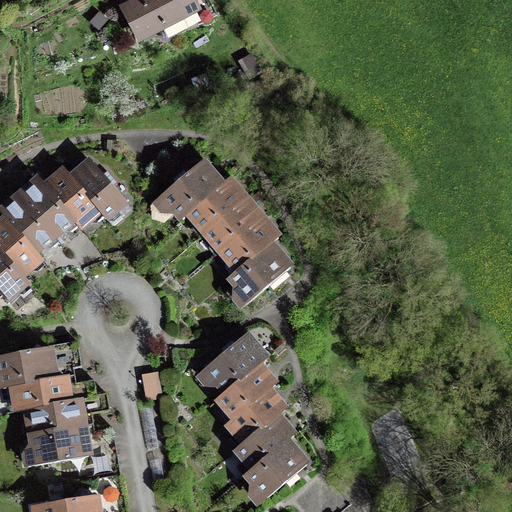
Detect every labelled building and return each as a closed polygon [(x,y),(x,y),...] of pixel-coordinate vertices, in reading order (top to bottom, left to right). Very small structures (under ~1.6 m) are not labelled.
[(136,0),(138,3),(124,10),(139,39),(162,27),(167,37),(185,27),(180,18),(195,10),(202,23),(216,16),(207,0),(136,0)] [(72,179),(99,211),(105,219),(125,202),(113,187),(117,183),(107,171),(102,175),(91,162),(72,179)] [(182,220),(189,214),(222,186),(202,162),(188,174),(182,167),(170,177),(176,184),(155,202),(163,211),(170,211),(173,209),(182,220)] [(46,188),(73,220),(80,228),(99,211),(72,179),(65,172),(46,188)] [(20,197),(54,237),(73,220),(46,188),(39,181),(20,197)] [(222,186),(189,214),(205,233),(245,200),(229,181),(222,186)] [(7,220),(35,253),(54,237),(20,197),(1,213),(7,220)] [(245,200),(205,233),(221,252),(261,219),(245,200)] [(261,219),(221,252),(238,272),(270,245),(278,238),(261,219)] [(0,250),(21,276),(41,260),(35,253),(7,220),(0,225),(0,250)] [(270,245),(238,272),(230,278),(239,290),(237,292),(236,299),(244,308),(270,286),(273,291),(284,282),(280,277),(290,268),(270,245)] [(27,282),(21,276),(0,250),(0,291),(7,300),(27,282)] [(217,382),(226,393),(259,366),(266,360),(246,336),(235,345),(231,340),(221,349),(225,353),(198,375),(206,384),(214,384),(217,382)] [(3,389),(13,387),(75,377),(74,368),(81,367),(77,342),(49,347),(50,349),(45,350),(37,344),(31,352),(0,357),(0,374),(1,374),(3,389)] [(259,366),(226,393),(219,399),(235,419),(268,391),(275,385),(259,366)] [(75,377),(13,387),(18,411),(27,409),(97,397),(94,381),(76,384),(75,377)] [(268,391),(235,419),(228,424),(244,444),(277,416),(285,410),(268,391)] [(97,397),(27,409),(32,435),(93,424),(91,414),(110,411),(107,395),(97,397)] [(277,416),(244,444),(237,450),(253,469),(287,441),(293,436),(277,416)] [(93,424),(32,435),(34,450),(30,450),(26,455),(28,468),(71,460),(78,466),(83,458),(89,457),(117,452),(113,428),(94,431),(93,424)] [(287,441),(253,469),(246,475),(255,486),(252,488),(253,495),(260,504),(285,484),(288,488),(300,478),(296,474),(306,465),(287,441)] [(120,472),(117,452),(89,457),(92,476),(120,472)] [(124,490),(120,472),(92,476),(95,495),(124,490)] [(127,511),(124,490),(95,495),(95,496),(90,497),(82,491),(77,499),(35,506),(36,511),(127,511)]
